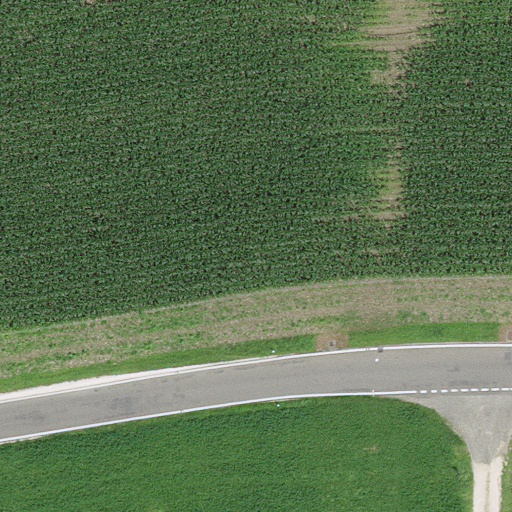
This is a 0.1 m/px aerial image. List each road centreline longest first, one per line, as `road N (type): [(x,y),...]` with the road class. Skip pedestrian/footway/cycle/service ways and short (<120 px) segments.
road 1 (tertiary): [(0,423),(298,374),(511,366)]
road 2 (track): [(484,364),(487,511)]
